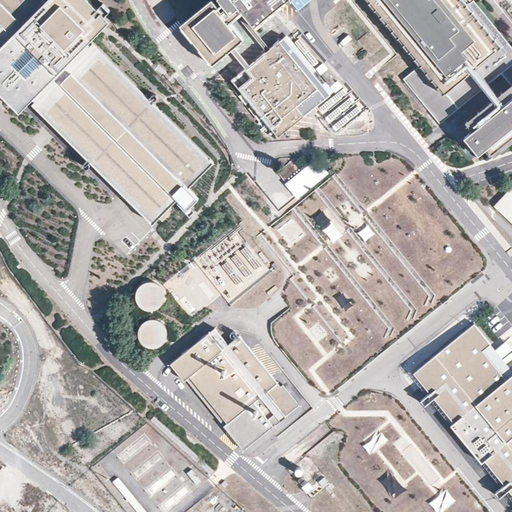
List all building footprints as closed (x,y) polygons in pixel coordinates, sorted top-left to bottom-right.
[(149,220),(153,224),(159,218),(162,222),(174,211),(170,207),(178,199),(180,201),(178,203),(190,215),(195,210),(191,207),(199,198),(189,188),(214,163),(210,159),(90,41),(110,21),(105,16),(110,11),(103,3),(98,8),(89,0),(0,0),(0,91),(20,112),(33,99),(36,101),(33,104),(150,219),(149,220)] [(227,17),(213,0),(210,0),(181,24),(213,64),(244,38),(231,21),(242,12),(238,7),(230,14),(227,17)] [(369,0),(420,62),(401,78),(437,122),(481,86),(487,82),(511,61),(511,48),(492,23),(485,28),(483,26),(490,20),(477,4),(469,9),(461,0),(225,0),(229,5),(226,8),(230,14),(238,7),(242,12),(254,27),(287,0),(369,0)] [(363,0),(346,0),(329,14),(336,22),(363,0)] [(316,88),(279,42),(233,79),(270,125),(279,136),(304,116),(295,105),(316,88)] [(329,65),(324,58),(317,64),(323,71),(329,65)] [(498,95),(487,82),(481,86),(493,100),(495,103),(501,98),(498,95)] [(511,84),(498,95),(501,98),(495,103),(493,100),(466,122),(473,131),(465,137),(471,144),(476,140),(479,144),(474,148),(479,155),(487,148),(494,157),(511,142),(511,84)] [(196,119),(174,90),(166,96),(189,125),(196,119)] [(349,93),(346,90),(337,98),(339,101),(349,93)] [(360,103),(355,98),(344,107),(349,113),(360,103)] [(336,107),(331,102),(322,110),(326,115),(336,107)] [(330,176),(318,160),(285,186),(298,201),(330,176)] [(511,188),(495,207),(511,222),(511,188)] [(327,212),(317,218),(333,245),(343,239),(327,212)] [(361,233),(366,243),(378,236),(372,226),(361,233)] [(230,299),(269,273),(239,230),(163,281),(189,318),(226,293),(230,299)] [(164,302),(165,296),(164,291),(161,286),(156,283),(151,282),(145,283),(140,286),(137,290),(136,296),(137,301),(140,306),(145,309),(150,310),(156,309),(161,306),(164,302)] [(140,328),(139,333),(140,339),(143,343),(148,346),(153,348),(159,346),(163,343),(166,339),(168,333),(167,328),(163,323),(159,320),(153,319),(148,320),(143,323),(140,328)] [(478,325),(416,374),(431,393),(420,401),(425,407),(436,398),(455,423),(451,427),(481,465),(486,461),(505,485),(493,494),(498,500),(509,492),(511,495),(511,367),(493,343),(478,325)] [(215,328),(169,366),(182,382),(188,377),(227,424),(223,427),(244,452),(302,405),(282,381),(279,383),(240,336),(229,345),(215,328)] [(382,435),(366,447),(370,453),(386,440),(382,435)] [(165,511),(187,494),(182,487),(181,488),(175,481),(178,479),(172,471),(149,489),(165,511)] [(393,476),(384,481),(393,494),(401,489),(393,476)] [(436,511),(442,511),(457,502),(449,490),(430,502),(436,511)]
